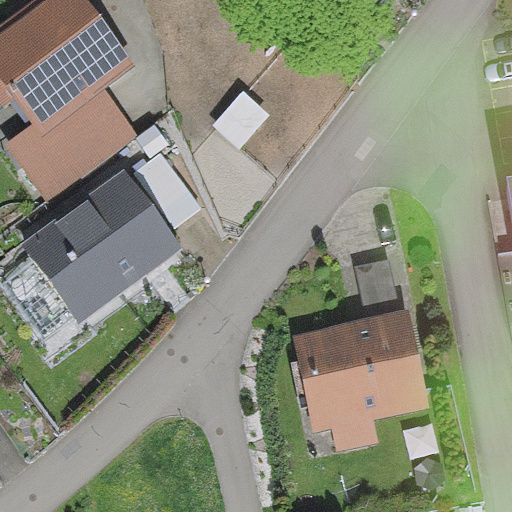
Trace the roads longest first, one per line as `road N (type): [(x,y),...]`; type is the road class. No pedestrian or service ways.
road 1 (residential): [(457,0),(181,354)]
road 2 (residential): [(181,354),(4,511)]
road 3 (residential): [(181,354),(228,443),(243,511)]
